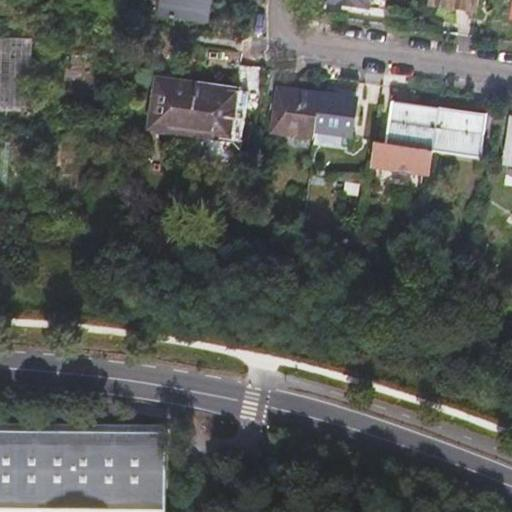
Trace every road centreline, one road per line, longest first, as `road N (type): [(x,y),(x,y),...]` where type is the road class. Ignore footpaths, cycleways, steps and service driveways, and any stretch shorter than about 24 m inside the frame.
road 1 (secondary): [(511,487),(250,402),(0,368)]
road 2 (residential): [(285,0),(281,34),(511,70)]
